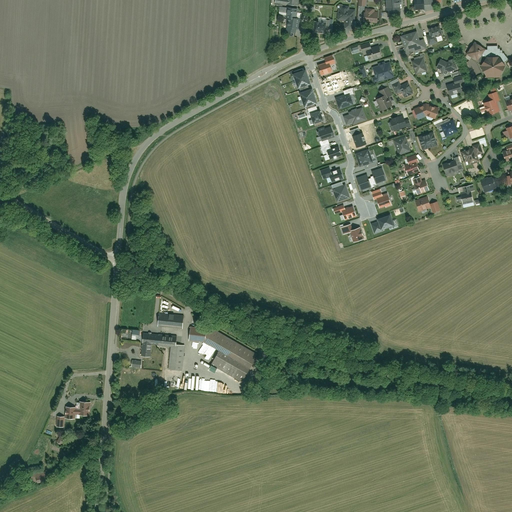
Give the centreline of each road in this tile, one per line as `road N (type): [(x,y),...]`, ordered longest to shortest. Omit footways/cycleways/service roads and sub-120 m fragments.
road 1 (residential): [(117,263),(282,355),(511,396)]
road 2 (tertiary): [(303,55),(171,124),(141,149),(122,199),(117,263)]
road 3 (tertiary): [(117,263),(100,511)]
road 4 (residential): [(387,28),(411,78),(463,124),(435,173)]
road 5 (residential): [(307,53),(362,207)]
road 6 (residential): [(0,196),(117,263)]
